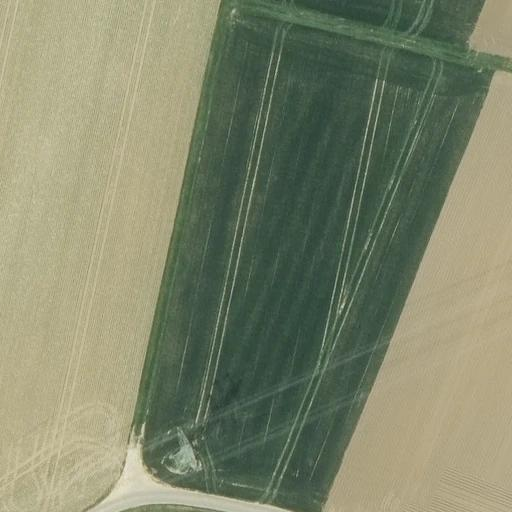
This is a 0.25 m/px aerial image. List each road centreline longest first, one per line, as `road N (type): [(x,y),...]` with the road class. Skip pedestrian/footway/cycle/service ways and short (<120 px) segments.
road 1 (track): [(123,489),(221,0)]
road 2 (track): [(511,63),(252,0)]
road 3 (track): [(75,511),(123,489),(271,511)]
